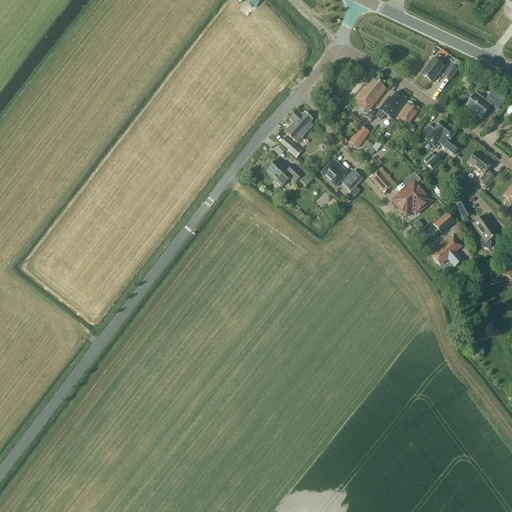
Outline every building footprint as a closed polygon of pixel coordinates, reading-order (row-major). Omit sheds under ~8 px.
[(444,60),(437,55),(434,60),(433,60),(421,75),(432,83),(444,68),(440,65),(444,60)] [(458,70),(451,65),(443,76),(450,81),(458,70)] [(386,89),(383,87),(385,84),(377,78),(375,81),(371,78),(355,99),(370,110),(386,89)] [(492,105),(498,110),(507,98),(494,89),(485,102),(475,95),(465,108),(480,120),(492,105)] [(379,111),(380,112),(376,117),(381,121),(385,115),(392,120),(406,100),(404,99),(404,98),(396,92),(389,102),(387,100),(379,111)] [(419,110),(410,104),(408,102),(396,119),(406,127),(419,110)] [(312,120),(304,113),(302,116),(297,111),(289,120),(294,125),(286,134),(296,144),(313,126),(309,123),(312,120)] [(375,114),(372,112),(371,111),(366,118),(371,122),(374,118),(373,117),(375,114)] [(362,122),(352,114),(347,121),(357,128),(362,122)] [(460,148),(460,147),(450,140),(455,134),(441,122),(434,130),(429,126),(420,137),(434,148),(438,143),(453,156),(460,148)] [(369,132),(366,130),(361,127),(349,144),(357,149),(369,132)] [(294,146),(285,138),(280,144),(288,151),(294,146)] [(367,155),(376,162),(388,149),(380,141),(367,155)] [(490,174),(487,172),(492,165),(476,152),(467,163),(486,178),(481,185),(486,189),(494,179),(489,175),(490,174)] [(432,170),(441,162),(436,156),(427,165),(432,170)] [(289,170),(279,159),(266,172),(282,189),(290,180),(295,185),(305,175),(295,164),(289,170)] [(347,174),(340,167),(333,161),(320,174),(335,187),(347,174)] [(370,178),(384,194),(394,185),(389,178),(390,177),(388,175),(387,176),(381,169),(370,178)] [(352,171),(341,183),(350,192),(362,180),(352,171)] [(306,174),(302,179),(309,184),(313,179),(306,174)] [(403,193),(393,202),(404,213),(408,210),(412,210),(416,214),(430,202),(414,184),(407,190),(406,189),(402,193),(403,193)] [(432,191),(440,200),(447,194),(439,185),(432,191)] [(511,185),(503,196),(511,203),(511,185)] [(490,190),(487,195),(491,199),(495,194),(490,190)] [(473,215),(465,201),(456,207),(464,220),(473,215)] [(454,223),(446,214),(433,226),(439,232),(446,225),(449,228),(454,223)] [(491,243),(490,242),(497,237),(491,229),(494,228),(485,216),(472,225),(482,239),(481,241),(480,245),(483,248),(487,249),(490,247),(491,243)] [(462,247),(452,235),(437,248),(439,250),(431,257),(440,267),(447,260),(454,268),(462,260),(456,253),(462,247)] [(503,270),(510,276),(511,272),(511,259),(503,270)]
